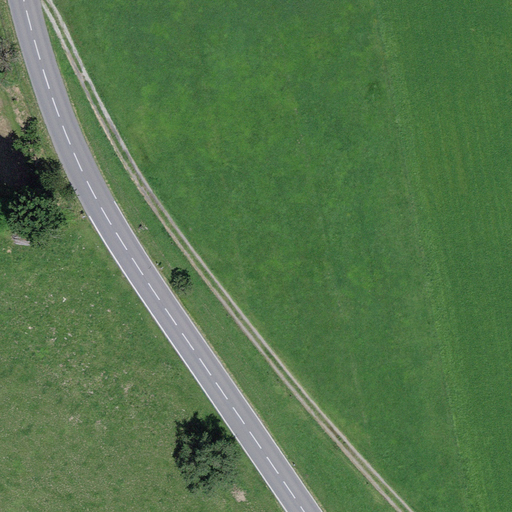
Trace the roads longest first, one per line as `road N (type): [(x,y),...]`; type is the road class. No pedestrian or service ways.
road 1 (track): [(44,0),(134,172),(188,251),(406,511)]
road 2 (secondary): [(24,0),(54,103),(95,196),(304,511)]
